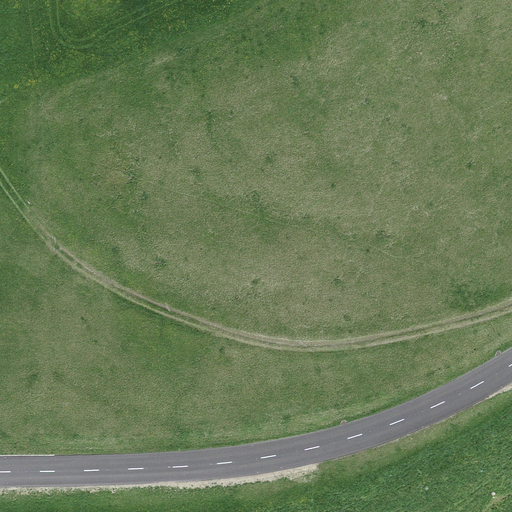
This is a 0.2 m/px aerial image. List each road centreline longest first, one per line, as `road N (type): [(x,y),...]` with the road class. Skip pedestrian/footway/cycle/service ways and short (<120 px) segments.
road 1 (track): [(511,305),(357,344),(264,343),(159,309),(94,276),(0,180)]
road 2 (tertiary): [(0,470),(168,466),(321,446),(414,415),(511,363)]
